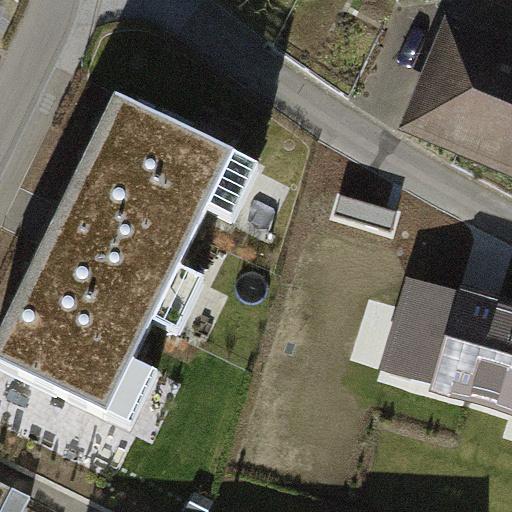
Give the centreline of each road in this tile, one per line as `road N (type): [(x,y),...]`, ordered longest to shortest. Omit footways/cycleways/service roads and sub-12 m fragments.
road 1 (residential): [(104,0),(190,14),(511,228)]
road 2 (residential): [(63,0),(0,130)]
